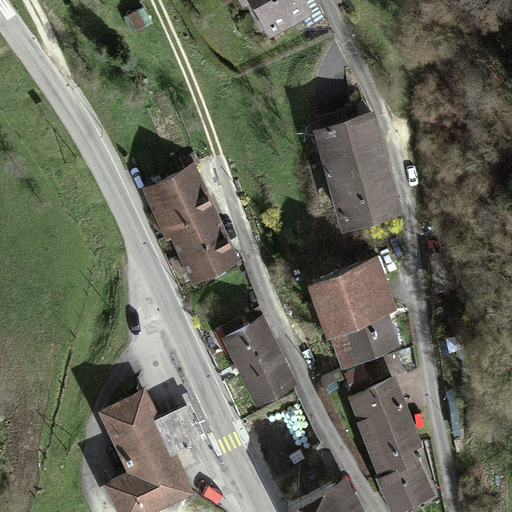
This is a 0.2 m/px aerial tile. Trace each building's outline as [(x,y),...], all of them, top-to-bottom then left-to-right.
[(244,0),(263,38),(308,16),(300,0),(244,0)] [(310,129),(335,232),(394,217),(368,115),(310,129)] [(171,239),(190,281),(236,261),(194,168),(139,193),(162,243),(171,239)] [(327,330),(339,368),(397,350),(384,308),(391,306),(375,256),(299,280),(316,333),(327,330)] [(472,256),(440,258),(443,303),(474,302),(472,256)] [(221,338),(255,405),(294,385),(260,318),(221,338)] [(345,377),(352,395),(376,386),(370,368),(345,377)] [(347,397),(389,511),(390,511),(433,497),(415,450),(423,447),(398,378),(376,386),(352,395),(347,397)] [(103,485),(115,511),(146,511),(190,492),(173,457),(166,461),(147,419),(152,417),(141,393),(97,413),(126,475),(103,485)] [(280,510),(280,511),(363,511),(344,475),(280,510)]
